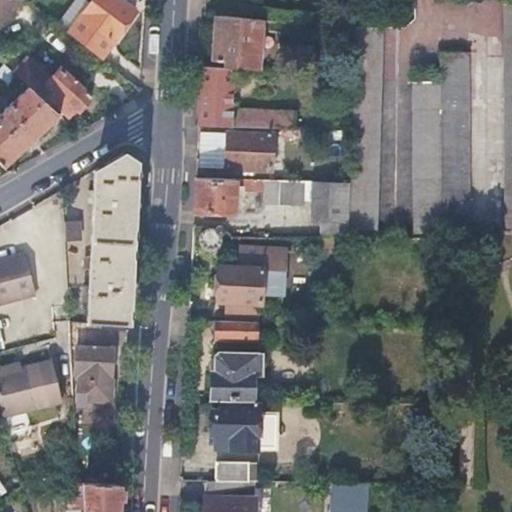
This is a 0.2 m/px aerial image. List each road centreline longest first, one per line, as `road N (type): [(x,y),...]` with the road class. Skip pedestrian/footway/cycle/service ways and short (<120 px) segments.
road 1 (tertiary): [(145,511),(172,107)]
road 2 (residential): [(172,107),(0,202)]
